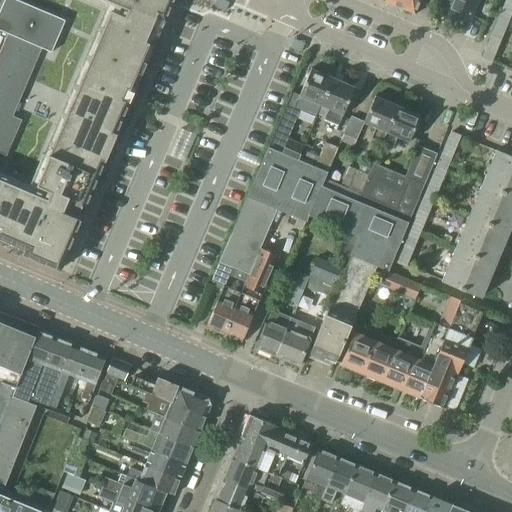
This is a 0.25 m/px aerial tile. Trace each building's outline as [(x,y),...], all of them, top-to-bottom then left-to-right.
[(174,0),(0,0),(0,238),(26,250),(24,255),(60,270),(63,263),(171,8),(174,0)] [(421,0),(391,0),(390,4),(415,15),(421,0)] [(440,0),(452,5),(445,21),(466,30),(478,0),(440,0)] [(511,0),(506,0),(500,16),(511,20),(511,0)] [(511,20),(500,16),(492,37),(501,41),(506,29),(511,31),(511,20)] [(501,41),(492,37),(482,59),(492,63),(501,41)] [(312,70),(300,97),(295,109),(300,111),(316,118),(317,115),(318,116),(334,80),(312,70)] [(318,116),(324,118),(324,120),(339,127),(355,89),(334,80),(318,116)] [(284,111),(270,144),(282,149),(280,154),(287,157),(298,161),(299,161),(303,151),(302,151),(304,147),(287,140),(300,111),(295,109),(300,97),(291,94),(284,111)] [(364,124),(376,129),(372,138),(382,143),(398,107),(376,97),(364,124)] [(421,117),(398,107),(382,143),(394,148),(399,138),(410,143),(421,117)] [(364,123),(351,117),(341,142),(353,148),(364,123)] [(173,153),(188,158),(197,131),(182,126),(173,153)] [(461,137),(451,133),(442,155),(451,159),(461,137)] [(303,151),(299,161),(314,168),(328,173),(338,149),(325,143),(319,158),(303,151)] [(277,211),(298,220),(294,228),(302,232),(308,217),(322,187),(324,182),(325,179),(328,173),(314,168),(299,161),(298,161),(287,157),(280,154),(282,149),(270,144),(242,209),(272,222),(277,211)] [(368,176),(360,197),(357,202),(408,224),(437,155),(426,151),(418,147),(405,177),(373,164),(368,176)] [(488,174),(484,185),(511,196),(511,158),(497,152),(488,174)] [(451,159),(442,155),(433,177),(442,181),(451,159)] [(348,189),(325,179),(324,182),(360,197),(368,176),(356,170),(348,189)] [(442,181),(433,177),(424,198),(434,202),(442,181)] [(309,356),(322,361),(321,362),(329,366),(331,362),(335,364),(377,268),(382,270),(388,272),(408,224),(357,202),(360,197),(324,182),(322,187),(308,217),(358,238),(350,256),(351,257),(309,356)] [(511,224),(511,196),(484,185),(470,217),(508,233),(511,224)] [(434,202),(424,198),(415,220),(425,223),(434,202)] [(242,209),(220,262),(250,275),(261,249),(272,222),(242,209)] [(508,233),(470,217),(457,249),(495,265),(508,233)] [(425,223),(415,220),(407,241),(416,244),(425,223)] [(407,241),(398,262),(397,264),(406,268),(416,244),(407,241)] [(241,342),(257,302),(258,302),(266,282),(277,257),(261,249),(250,275),(241,296),(225,335),(241,342)] [(495,265),(457,249),(443,281),(481,298),(490,276),(495,265)] [(309,274),(337,285),(343,269),(316,258),(309,274)] [(220,262),(210,286),(221,290),(218,298),(219,298),(207,328),(225,335),(241,296),(250,275),(220,262)] [(388,272),(382,270),(375,284),(395,293),(401,278),(388,272)] [(296,272),(285,299),(297,304),(308,277),(296,272)] [(401,278),(395,293),(414,301),(421,286),(401,278)] [(425,348),(420,346),(402,389),(421,397),(460,304),(459,303),(460,300),(449,296),(437,325),(435,325),(425,348)] [(421,397),(421,398),(444,408),(474,339),(472,338),(482,313),(460,304),(421,397)] [(274,311),(258,348),(277,356),(287,331),(288,329),(286,328),(290,318),(274,311)] [(0,488),(4,490),(36,406),(28,403),(29,401),(13,395),(37,331),(4,318),(0,327),(0,488)] [(287,331),(277,356),(300,365),(311,338),(310,338),(315,328),(290,318),(286,328),(288,329),(287,331)] [(37,331),(13,395),(29,401),(29,399),(54,337),(38,330),(38,331),(37,331)] [(355,333),(342,363),(362,372),(375,341),(355,333)] [(54,337),(29,399),(47,406),(71,343),(54,337)] [(393,349),(395,350),(382,380),(402,389),(420,346),(398,337),(393,349)] [(395,350),(393,349),(375,341),(362,372),(382,380),(395,350)] [(71,343),(47,406),(56,410),(69,375),(77,379),(88,350),(71,343)] [(88,350),(77,379),(86,382),(80,398),(89,401),(95,386),(106,357),(88,350)] [(112,357),(98,390),(111,395),(117,379),(124,382),(131,365),(112,357)] [(134,376),(131,384),(132,384),(147,390),(164,398),(164,399),(172,402),(207,416),(212,405),(208,398),(158,377),(158,378),(155,385),(151,383),(135,376),(134,376)] [(147,390),(142,403),(147,405),(145,410),(156,415),(158,416),(158,414),(201,432),(207,416),(172,402),(164,399),(164,398),(147,390)] [(92,406),(101,410),(104,412),(109,399),(97,394),(92,406)] [(101,410),(92,406),(85,421),(95,425),(101,410)] [(156,415),(150,430),(158,434),(194,448),(201,432),(158,414),(158,416),(156,415)] [(250,416),(241,438),(267,449),(285,457),(287,457),(303,464),(310,446),(287,437),(274,431),(276,427),(250,416)] [(125,429),(121,437),(136,443),(136,442),(187,463),(194,448),(158,434),(150,430),(148,430),(145,437),(139,435),(125,429)] [(82,439),(90,443),(89,443),(92,444),(96,434),(86,430),(82,439)] [(82,440),(77,438),(71,453),(87,460),(88,458),(84,455),(89,443),(90,443),(82,439),(82,440)] [(241,438),(232,459),(270,474),(281,479),(294,484),(297,477),(280,470),(285,457),(267,449),(241,438)] [(136,443),(132,451),(148,457),(145,465),(181,480),(187,463),(136,442),(136,443)] [(301,488),(317,495),(314,501),(319,503),(320,500),(325,487),(337,458),(318,450),(305,479),(301,488)] [(62,472),(69,475),(70,472),(80,477),(87,460),(71,453),(62,472)] [(337,458),(325,487),(320,500),(330,504),(335,491),(344,495),(356,465),(337,458)] [(232,459),(223,479),(264,496),(264,497),(280,504),(284,493),(277,490),(281,479),(270,474),(232,459)] [(130,469),(126,477),(166,493),(174,496),(181,480),(145,465),(141,474),(134,471),(130,469)] [(340,505),(353,510),(352,511),(359,511),(363,503),(375,473),(356,465),(344,495),(340,505)] [(70,472),(69,475),(63,488),(79,495),(86,481),(79,478),(80,477),(70,472)] [(363,503),(359,511),(371,511),(374,507),(382,511),(394,481),(375,473),(363,503)] [(105,479),(102,486),(159,509),(166,493),(126,477),(120,474),(117,483),(105,479)] [(223,479),(215,500),(241,511),(245,501),(259,507),(264,497),(264,496),(223,479)] [(382,511),(384,511),(404,511),(414,490),(394,481),(382,511)] [(102,486),(98,497),(113,503),(110,510),(114,511),(157,511),(159,509),(102,486)] [(0,488),(0,511),(47,511),(49,508),(4,490),(0,488)] [(425,511),(432,497),(414,490),(404,511),(425,511)] [(54,508),(63,511),(67,511),(73,496),(60,491),(54,508)] [(448,511),(452,505),(432,497),(425,511),(448,511)] [(215,500),(209,511),(240,511),(241,511),(215,500)]
